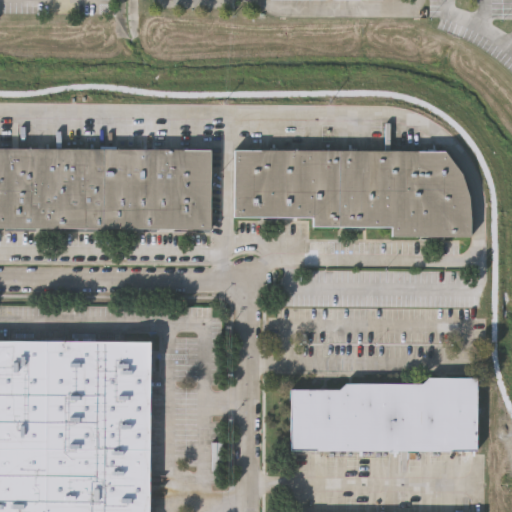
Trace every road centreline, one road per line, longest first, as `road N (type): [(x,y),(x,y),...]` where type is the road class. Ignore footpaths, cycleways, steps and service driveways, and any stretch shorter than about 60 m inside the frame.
road 1 (residential): [(0,277),(217,280),(243,297)]
road 2 (residential): [(243,297),(250,314),(248,511)]
